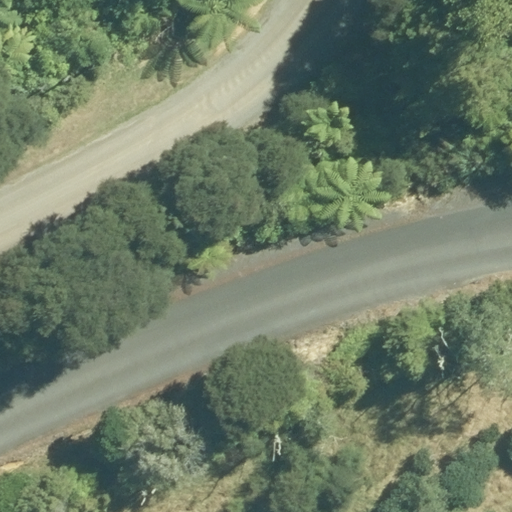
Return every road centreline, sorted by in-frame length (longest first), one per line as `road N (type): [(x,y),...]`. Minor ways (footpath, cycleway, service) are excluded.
road 1 (tertiary): [(0,430),(511,231)]
road 2 (tertiary): [(0,205),(254,62),(288,0)]
